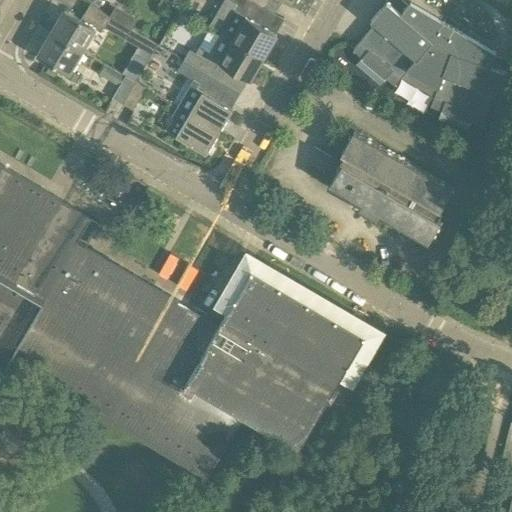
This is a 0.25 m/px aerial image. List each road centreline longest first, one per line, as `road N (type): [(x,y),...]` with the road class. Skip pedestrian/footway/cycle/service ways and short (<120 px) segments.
road 1 (residential): [(511,363),(433,329),(220,206)]
road 2 (residential): [(220,206),(0,72)]
road 3 (residential): [(220,206),(338,0)]
